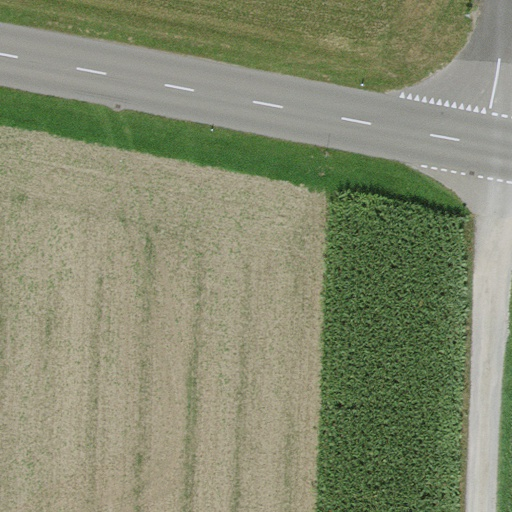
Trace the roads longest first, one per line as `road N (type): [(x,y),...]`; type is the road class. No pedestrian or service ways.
road 1 (tertiary): [(0,55),(492,146)]
road 2 (track): [(484,511),(492,146)]
road 3 (unclassified): [(492,146),(508,0)]
